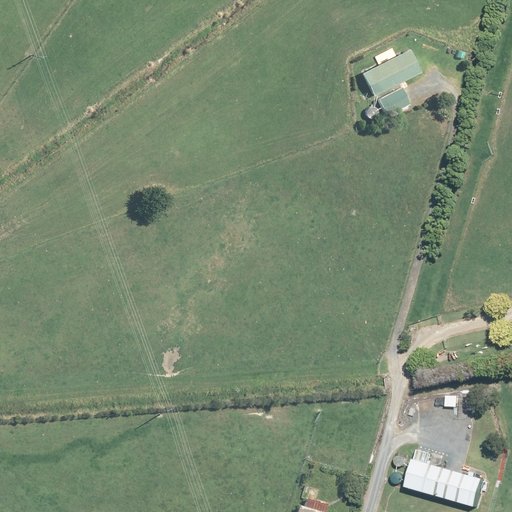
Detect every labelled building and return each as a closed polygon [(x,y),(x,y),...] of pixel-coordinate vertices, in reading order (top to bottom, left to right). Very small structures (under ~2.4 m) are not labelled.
[(408,48),(359,71),(370,94),(419,71),(408,48)] [(399,85),(374,97),(383,116),(408,103),(399,85)] [(376,107),(365,106),(364,118),(375,119),(376,107)] [(405,455),(404,454),(403,454),(402,454),(401,454),(399,454),(398,454),(397,455),(395,456),(395,457),(394,459),(393,460),(393,461),(393,463),(393,464),(394,466),(394,467),(395,468),(397,469),(398,470),(399,470),(401,471),(402,471),(404,471),(405,470),(406,469),(407,468),(408,467),(409,466),(410,465),(410,463),(410,462),(410,460),(409,459),(409,457),(408,456),(406,455),(405,455)] [(484,480),(414,460),(406,488),(476,508),(484,480)] [(294,507),(293,511),(323,511),(325,504),(303,498),(300,508),(294,507)]
